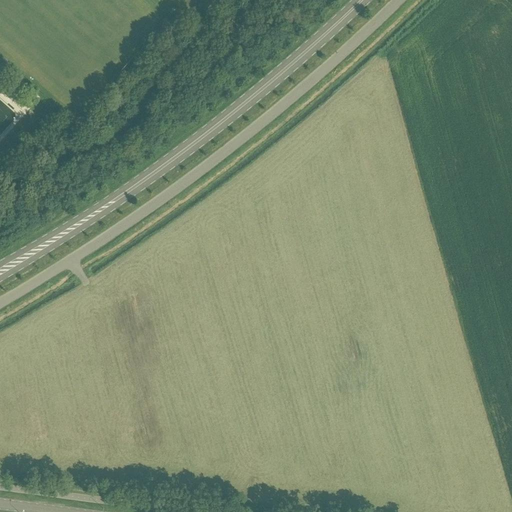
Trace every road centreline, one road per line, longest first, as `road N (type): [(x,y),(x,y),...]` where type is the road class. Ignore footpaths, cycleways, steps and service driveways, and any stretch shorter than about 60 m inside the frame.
road 1 (unclassified): [(0,303),(234,146),(398,0)]
road 2 (primary): [(0,273),(199,141),(358,0)]
